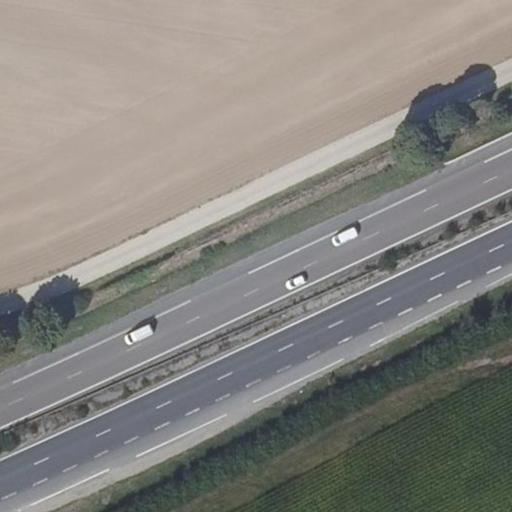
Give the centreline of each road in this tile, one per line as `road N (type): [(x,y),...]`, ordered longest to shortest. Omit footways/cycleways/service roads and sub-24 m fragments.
road 1 (trunk): [(511,169),(0,408)]
road 2 (track): [(0,298),(50,282),(511,62)]
road 3 (trunk): [(0,478),(511,242)]
